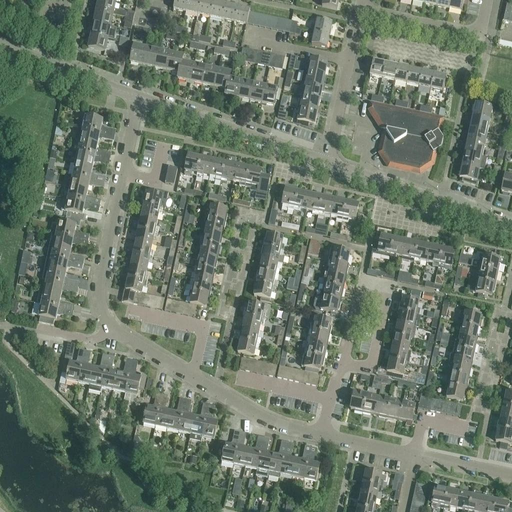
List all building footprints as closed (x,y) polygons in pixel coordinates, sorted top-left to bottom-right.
[(175,0),(173,11),(184,13),(187,0),(175,0)] [(197,0),(187,0),(184,13),(199,17),(203,1),(197,0)] [(323,0),(322,8),(321,8),(337,12),(339,0),(323,0)] [(426,0),(425,6),(437,8),(438,0),(426,0)] [(438,0),(437,8),(449,11),(451,2),(451,0),(438,0)] [(451,0),(451,2),(449,11),(462,14),(463,6),(467,7),(468,0),(451,0)] [(99,1),(96,13),(113,17),(113,16),(116,17),(117,20),(123,21),(125,19),(133,21),(135,13),(128,12),(128,15),(126,15),(126,14),(114,11),(116,4),(99,1)] [(203,1),(199,17),(210,19),(214,4),(203,1)] [(214,4),(210,19),(223,22),(227,6),(214,4)] [(227,6),(223,22),(235,24),(239,9),(227,6)] [(511,7),(507,6),(503,22),(511,24),(511,7)] [(239,9),(235,24),(247,27),(247,26),(249,14),(250,11),(239,9)] [(96,13),(93,25),(110,29),(113,17),(96,13)] [(249,14),(247,26),(289,35),(292,23),(249,14)] [(124,29),(131,31),(133,21),(125,19),(124,23),(125,24),(124,29)] [(317,22),(314,34),(330,37),(332,25),(317,22)] [(292,23),(289,35),(295,36),(296,30),(297,24),(292,23)] [(93,25),(91,37),(108,41),(110,29),(93,25)] [(327,50),(330,37),(314,34),(311,47),(327,50)] [(88,50),(105,54),(108,41),(91,37),(88,50)] [(130,65),(143,67),(147,49),(134,47),(130,65)] [(147,49),(143,67),(155,70),(159,52),(147,49)] [(240,62),(247,64),(249,52),(242,50),(240,62)] [(159,52),(155,70),(167,72),(171,55),(159,52)] [(249,52),(247,64),(254,65),(256,53),(249,52)] [(256,53),(254,65),(261,67),(263,55),(256,53)] [(171,55),(167,72),(179,75),(182,63),(183,63),(184,57),(171,55)] [(263,55),(261,67),(268,68),(271,56),(263,55)] [(271,56),(268,68),(275,70),(278,57),(271,56)] [(278,57),(275,70),(282,71),(285,59),(278,57)] [(291,57),(289,70),(295,71),(298,59),(291,57)] [(311,61),(308,74),(325,77),(328,65),(311,61)] [(370,78),(382,81),(386,65),(373,62),(370,78)] [(179,75),(177,81),(190,84),(194,66),(183,63),(182,63),(179,75)] [(386,65),(382,81),(395,83),(398,68),(386,65)] [(194,66),(190,84),(202,86),(206,68),(194,66)] [(206,68),(202,86),(214,89),(218,71),(206,68)] [(398,68),(395,83),(407,86),(410,70),(398,68)] [(410,70),(407,86),(419,88),(422,73),(410,70)] [(218,71),(214,89),(226,91),(227,91),(229,80),(230,80),(232,74),(218,71)] [(303,73),(301,85),(305,86),(323,89),(325,77),(308,74),(303,73)] [(422,73),(419,88),(431,91),(434,75),(422,73)] [(434,75),(431,91),(443,94),(446,78),(434,75)] [(227,91),(226,91),(225,98),(238,100),(241,82),(230,80),(229,80),(227,91)] [(241,82),(238,100),(250,103),(254,85),(241,82)] [(254,85),(250,103),(262,105),(266,88),(254,85)] [(305,86),(303,98),(320,102),(323,89),(305,86)] [(266,88),(262,105),(274,108),(278,90),(266,88)] [(303,98),(300,110),(318,114),(320,102),(303,98)] [(475,106),(473,119),(490,122),(494,103),(483,101),(482,107),(475,106)] [(315,126),(318,114),(300,110),(297,123),(315,126)] [(85,119),(83,131),(115,138),(116,132),(104,129),(105,128),(102,128),(103,122),(85,119)] [(473,119),(470,131),(487,134),(490,122),(473,119)] [(76,142),(80,143),(98,146),(99,141),(102,142),(102,141),(114,143),(115,138),(83,131),(78,130),(76,142)] [(470,131),(467,143),(485,146),(487,134),(470,131)] [(80,143),(78,154),(110,161),(111,155),(99,153),(100,152),(97,151),(98,146),(80,143)] [(467,143),(465,156),(482,159),(482,158),(485,146),(467,143)] [(78,154),(75,166),(93,170),(94,165),(97,165),(97,164),(109,167),(110,161),(78,154)] [(190,178),(196,179),(201,158),(193,156),(193,158),(188,157),(185,174),(191,175),(190,178)] [(465,156),(462,167),(479,171),(485,172),(488,159),(482,158),(482,159),(465,156)] [(201,158),(196,179),(203,180),(203,178),(209,179),(213,161),(201,158)] [(213,161),(209,179),(215,180),(215,183),(221,184),(225,163),(213,161)] [(225,163),(221,184),(227,185),(227,183),(233,184),(237,166),(225,163)] [(75,166),(73,178),(105,185),(106,179),(95,176),(95,175),(92,175),(93,170),(75,166)] [(237,166),(233,184),(240,185),(239,188),(245,189),(249,168),(237,166)] [(462,180),(462,184),(477,189),(478,183),(477,183),(479,171),(462,167),(460,180),(462,180)] [(249,168),(245,189),(251,190),(251,193),(264,196),(266,196),(270,179),(268,179),(261,178),(262,173),(257,172),(258,170),(249,168)] [(177,171),(168,169),(165,185),(174,187),(177,171)] [(490,186),(497,187),(500,175),(493,174),(490,186)] [(501,194),(511,196),(511,177),(505,176),(501,194)] [(73,178),(70,190),(88,193),(89,188),(92,189),(92,188),(104,190),(105,185),(73,178)] [(70,190),(68,201),(100,208),(101,202),(89,200),(89,199),(87,198),(88,193),(70,190)] [(144,199),(142,207),(163,211),(164,205),(166,206),(168,195),(148,190),(147,190),(147,191),(146,195),(146,199),(144,199)] [(288,211),(294,213),(298,192),(290,190),(290,192),(286,191),(282,207),(288,208),(288,211)] [(298,192),(294,213),(300,214),(300,211),(306,212),(310,195),(298,192)] [(310,195),(306,212),(313,214),(312,216),(318,218),(322,197),(310,195)] [(322,197),(318,218),(324,219),(325,216),(331,217),(334,200),(322,197)] [(65,214),(67,214),(71,215),(70,220),(85,223),(86,217),(83,216),(84,212),(87,212),(99,214),(100,208),(68,201),(63,200),(61,212),(65,213),(65,214)] [(334,200),(331,217),(337,219),(337,222),(342,223),(346,203),(334,200)] [(346,203),(342,223),(348,224),(349,221),(355,223),(359,206),(354,205),(355,204),(346,203)] [(142,207),(140,219),(158,223),(159,217),(162,217),(163,211),(142,207)] [(207,214),(205,220),(226,224),(227,216),(226,216),(227,212),(210,208),(209,215),(207,214)] [(59,224),(56,236),(88,242),(89,237),(78,234),(75,233),(76,228),(79,229),(81,223),(85,224),(85,223),(70,220),(66,219),(65,225),(59,224)] [(140,219),(137,231),(158,235),(159,229),(157,229),(158,223),(140,219)] [(201,232),(205,233),(223,237),(226,224),(205,220),(204,225),(202,225),(201,232)] [(137,231),(135,243),(153,247),(154,241),(156,241),(158,235),(137,231)] [(201,238),(200,244),(220,249),(223,237),(205,233),(204,239),(201,238)] [(265,241),(263,249),(283,253),(285,247),(282,247),(284,240),(280,240),(281,236),(274,234),(273,238),(267,237),(266,241),(265,241)] [(52,235),(50,247),(71,251),(72,246),(75,247),(75,246),(87,249),(88,242),(56,236),(52,235)] [(384,258),(390,259),(394,239),(386,237),(386,238),(382,237),(380,244),(375,243),(372,252),(385,255),(384,258)] [(394,239),(390,259),(396,260),(396,257),(402,259),(406,241),(394,239)] [(406,241),(402,259),(409,260),(408,263),(414,264),(418,244),(406,241)] [(135,243),(132,255),(152,260),(154,254),(151,253),(153,247),(135,243)] [(201,251),(200,257),(218,261),(220,249),(200,244),(199,250),(201,251)] [(418,244),(414,264),(420,265),(420,263),(427,264),(430,246),(418,244)] [(430,246),(427,264),(433,265),(432,268),(438,269),(442,249),(430,246)] [(50,247),(47,258),(83,266),(85,260),(73,258),(73,257),(70,257),(71,251),(50,247)] [(263,249),(260,261),(279,265),(283,266),(285,258),(282,258),(283,253),(263,249)] [(442,249),(438,269),(444,271),(445,268),(451,269),(455,253),(450,252),(450,251),(442,249)] [(330,257),(328,263),(349,267),(351,259),(349,259),(350,254),(333,251),(332,257),(330,257)] [(132,255),(129,267),(148,271),(149,265),(151,265),(152,260),(132,255)] [(196,263),(195,269),(215,273),(218,261),(200,257),(198,263),(196,263)] [(46,283),(78,290),(80,284),(68,281),(68,280),(65,280),(67,270),(70,270),(82,272),(83,266),(47,258),(45,270),(49,271),(46,283)] [(479,264),(478,270),(498,274),(500,266),(499,266),(500,261),(483,258),(481,264),(479,264)] [(260,261),(258,273),(278,277),(280,271),(277,271),(279,265),(260,261)] [(329,269),(328,275),(346,279),(349,267),(328,263),(327,269),(329,269)] [(129,267),(127,280),(147,284),(148,278),(146,278),(148,271),(129,267)] [(196,275),(194,281),(213,285),(215,273),(195,269),(193,275),(196,275)] [(479,276),(478,282),(496,286),(498,274),(478,270),(476,276),(479,276)] [(258,273),(255,285),(273,289),(275,283),(277,283),(278,277),(258,273)] [(325,281),(324,287),(344,291),(346,279),(328,275),(327,281),(325,281)] [(124,295),(123,300),(122,304),(132,306),(133,302),(135,294),(141,295),(147,297),(148,297),(148,296),(143,294),(144,289),(146,290),(147,284),(127,280),(125,288),(126,288),(125,295),(124,295)] [(191,287),(190,293),(210,297),(213,285),(194,281),(193,288),(191,287)] [(494,294),(496,286),(478,282),(475,282),(474,288),(476,288),(475,295),(492,298),(493,294),(494,294)] [(46,283),(44,295),(61,298),(62,293),(65,294),(65,293),(77,296),(78,290),(46,283)] [(276,289),(273,289),(255,285),(253,293),(255,294),(254,298),(271,302),(272,295),(274,295),(276,289)] [(324,293),(323,299),(341,303),(344,291),(324,287),(322,293),(324,293)] [(189,306),(190,306),(197,307),(196,308),(197,308),(206,310),(207,305),(208,306),(210,297),(190,293),(188,299),(191,299),(189,306)] [(37,306),(41,307),(73,313),(74,307),(63,305),(63,304),(60,303),(61,298),(44,295),(40,294),(37,306)] [(135,294),(133,302),(132,306),(138,307),(141,295),(135,294)] [(141,295),(138,307),(144,308),(147,297),(141,295)] [(424,295),(422,300),(432,303),(434,297),(432,296),(424,295)] [(147,297),(144,308),(150,310),(153,298),(148,297),(147,297)] [(153,298),(150,310),(156,311),(159,299),(153,298)] [(159,299),(156,311),(162,312),(165,300),(159,299)] [(339,312),(341,303),(323,299),(321,299),(319,305),(322,305),(320,312),(337,316),(338,311),(339,312)] [(164,313),(170,314),(173,302),(167,301),(164,313)] [(400,305),(399,313),(419,317),(420,312),(418,311),(419,305),(403,301),(402,305),(400,305)] [(173,302),(170,314),(176,315),(179,303),(173,302)] [(179,303),(176,315),(182,317),(185,305),(179,303)] [(246,310),(244,318),(265,322),(266,316),(264,316),(265,309),(263,309),(264,305),(255,303),(254,307),(248,306),(247,310),(246,310)] [(185,305),(182,317),(188,318),(190,306),(189,306),(185,305)] [(190,306),(188,318),(194,319),(196,308),(197,307),(190,306)] [(39,319),(40,319),(39,324),(54,327),(55,322),(56,323),(57,317),(60,317),(60,316),(72,319),(73,313),(41,307),(39,319)] [(278,320),(282,320),(282,322),(287,323),(289,311),(285,310),(284,314),(280,313),(278,320)] [(399,313),(396,325),(414,329),(415,323),(418,323),(419,317),(399,313)] [(461,320),(459,326),(480,331),(482,322),(480,322),(481,318),(462,314),(460,315),(459,319),(461,320)] [(244,318),(242,330),(260,334),(261,328),(263,328),(265,322),(244,318)] [(310,326),(309,332),(330,336),(332,328),(330,328),(331,324),(314,320),(313,327),(310,326)] [(396,325),(393,337),(414,342),(415,336),(413,335),(414,329),(396,325)] [(460,332),(459,339),(477,343),(480,331),(459,326),(458,332),(460,332)] [(242,330),(239,342),(260,347),(261,341),(258,340),(260,334),(242,330)] [(310,339),(309,345),(327,348),(330,336),(309,332),(308,338),(310,339)] [(393,337),(391,349),(409,353),(410,347),(413,348),(414,342),(393,337)] [(456,345),(454,350),(475,355),(477,343),(459,339),(458,345),(456,345)] [(258,353),(260,347),(239,342),(237,350),(239,351),(238,355),(254,358),(256,352),(258,353)] [(306,350),(304,356),(325,361),(327,348),(309,345),(308,351),(306,350)] [(391,349),(388,362),(400,364),(408,366),(409,366),(410,366),(411,361),(410,361),(410,360),(408,360),(409,353),(391,349)] [(450,358),(449,362),(472,367),(475,355),(454,350),(453,356),(450,358)] [(65,359),(62,374),(68,376),(67,383),(79,385),(85,353),(79,351),(77,363),(76,363),(75,366),(71,365),(72,360),(65,359)] [(85,353),(79,385),(90,388),(94,370),(89,369),(89,366),(91,354),(85,353)] [(94,370),(90,388),(89,392),(101,395),(102,390),(109,358),(103,356),(100,368),(99,368),(99,371),(94,370)] [(323,369),(325,361),(304,356),(303,362),(305,363),(304,369),(321,373),(322,369),(323,369)] [(109,358),(102,390),(113,393),(117,375),(112,374),(113,371),(112,371),(114,359),(109,358)] [(242,360),(239,371),(245,373),(248,361),(242,360)] [(248,361),(245,373),(251,374),(254,362),(248,361)] [(117,375),(113,393),(125,395),(132,363),(126,362),(124,373),(123,373),(122,376),(117,375)] [(254,362),(251,374),(257,375),(259,364),(254,362)] [(407,372),(408,366),(400,364),(388,362),(386,370),(388,370),(387,374),(404,378),(405,371),(407,372)] [(450,369),(449,375),(469,379),(472,367),(449,362),(448,367),(450,369)] [(132,363),(125,395),(137,398),(138,392),(144,392),(146,383),(147,378),(141,377),(141,380),(136,379),(136,376),(135,376),(138,364),(132,363)] [(259,364),(257,375),(263,376),(265,365),(259,364)] [(265,365),(263,376),(269,378),(271,366),(265,365)] [(271,366),(269,378),(274,379),(277,367),(271,366)] [(277,380),(283,381),(285,369),(279,368),(277,380)] [(285,369),(283,381),(288,382),(291,370),(285,369)] [(291,370),(288,382),(294,383),(297,372),(291,370)] [(297,372),(294,383),(300,385),(302,373),(297,372)] [(308,374),(305,386),(311,387),(314,375),(308,374)] [(314,375),(311,387),(317,388),(320,376),(314,375)] [(450,381),(449,387),(467,391),(469,379),(449,375),(448,381),(450,381)] [(467,391),(449,387),(446,387),(445,393),(447,393),(446,400),(463,404),(464,399),(465,400),(467,391)] [(354,413),(374,418),(407,424),(407,423),(412,424),(415,407),(409,406),(409,404),(403,402),(403,405),(396,403),(397,401),(385,399),(385,401),(372,398),(373,396),(361,393),(360,396),(354,394),(350,411),(354,412),(354,413)] [(504,398),(502,406),(511,408),(511,395),(506,394),(505,399),(504,398)] [(143,427),(155,429),(160,404),(162,397),(156,395),(154,407),(153,407),(152,410),(147,409),(143,427)] [(160,404),(155,429),(167,432),(171,414),(166,413),(166,410),(168,398),(162,397),(160,404)] [(418,410),(419,410),(424,411),(425,405),(427,400),(421,399),(418,410)] [(171,414),(167,432),(179,434),(186,402),(180,400),(177,412),(176,412),(175,415),(171,414)] [(425,405),(424,411),(430,413),(432,405),(432,404),(432,401),(427,400),(425,405)] [(432,405),(430,413),(436,414),(438,404),(438,402),(432,401),(432,404),(432,405)] [(186,402),(179,434),(190,437),(194,419),(189,418),(190,415),(189,415),(191,403),(186,402)] [(438,404),(436,414),(442,415),(444,404),(438,402),(438,404)] [(444,404),(442,415),(448,416),(450,405),(444,404)] [(194,419),(190,437),(189,442),(201,444),(202,439),(209,407),(203,405),(201,417),(200,417),(199,420),(194,419)] [(450,405),(448,416),(459,419),(462,407),(450,405)] [(511,408),(502,406),(499,419),(511,421),(511,408)] [(209,407),(202,439),(214,442),(218,424),(213,423),(213,420),(212,420),(215,408),(209,407)] [(511,421),(499,419),(497,431),(511,434),(511,421)] [(511,434),(497,431),(495,439),(496,439),(495,444),(511,447),(511,434)] [(221,464),(233,467),(240,434),(235,433),(232,445),(231,445),(231,447),(225,446),(221,464)] [(240,434),(233,467),(245,469),(249,451),(244,450),(245,447),(244,447),(246,436),(240,434)] [(249,451),(245,469),(257,472),(264,439),(258,438),(255,450),(254,452),(249,451)] [(264,439),(257,472),(269,474),(273,456),(268,455),(268,452),(267,452),(270,441),(264,439)] [(273,456),(269,474),(268,478),(280,481),(281,477),(288,444),(281,443),(279,455),(278,455),(277,457),(273,456)] [(135,444),(133,453),(143,455),(145,447),(135,444)] [(288,444),(281,477),(292,479),(296,461),(291,460),(292,458),(291,457),(293,446),(288,444)] [(296,461),(292,479),(304,482),(311,450),(305,448),(302,460),(301,462),(296,461)] [(311,450),(304,482),(316,484),(320,466),(314,465),(315,463),(314,462),(317,451),(311,450)] [(148,457),(150,458),(161,460),(162,454),(150,451),(148,457)] [(363,477),(362,485),(382,490),(383,484),(381,483),(382,477),(366,473),(365,477),(363,477)] [(393,492),(396,492),(401,494),(402,485),(403,485),(405,477),(397,476),(393,492)] [(362,485),(359,498),(377,501),(378,495),(381,495),(382,490),(362,485)] [(416,485),(415,491),(427,493),(428,488),(416,485)] [(438,510),(443,511),(448,491),(440,489),(440,490),(435,489),(431,506),(438,508),(438,510)] [(234,490),(232,497),(239,498),(241,491),(234,490)] [(415,491),(414,497),(425,499),(427,493),(415,491)] [(448,491),(443,511),(447,511),(449,511),(450,510),(456,511),(460,493),(448,491)] [(460,493),(456,511),(459,511),(468,511),(472,496),(460,493)] [(472,496),(468,511),(481,511),(484,498),(472,496)] [(414,497),(412,502),(424,505),(425,499),(414,497)] [(359,498),(356,510),(366,511),(377,511),(378,508),(376,507),(377,501),(359,498)] [(484,498),(481,511),(493,511),(496,501),(484,498)] [(496,501),(493,511),(507,511),(509,505),(504,504),(505,503),(496,501)] [(412,502),(411,508),(423,511),(424,505),(412,502)]
